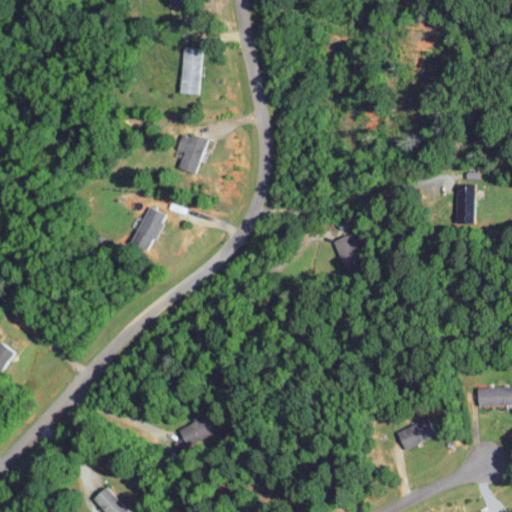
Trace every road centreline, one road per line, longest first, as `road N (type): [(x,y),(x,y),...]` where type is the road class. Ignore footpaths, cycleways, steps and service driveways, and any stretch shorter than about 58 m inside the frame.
road 1 (residential): [(0,465),(131,327),(235,241),(261,196),(265,145),(245,0)]
road 2 (residential): [(367,511),(511,435)]
